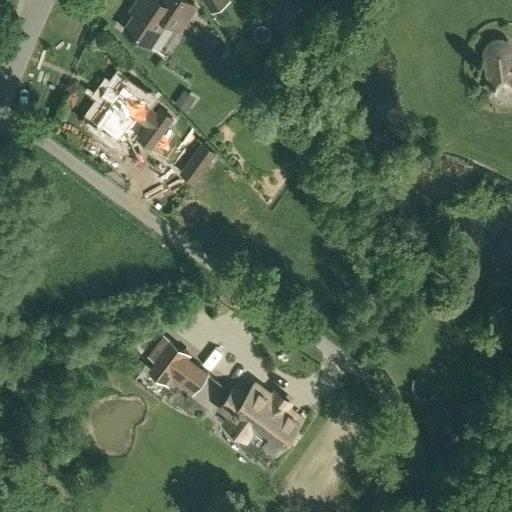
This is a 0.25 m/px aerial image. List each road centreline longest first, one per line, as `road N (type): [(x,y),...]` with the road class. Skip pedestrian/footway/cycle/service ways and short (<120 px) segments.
road 1 (unclassified): [(366,380),(0,116)]
road 2 (track): [(439,511),(398,418),(366,380)]
